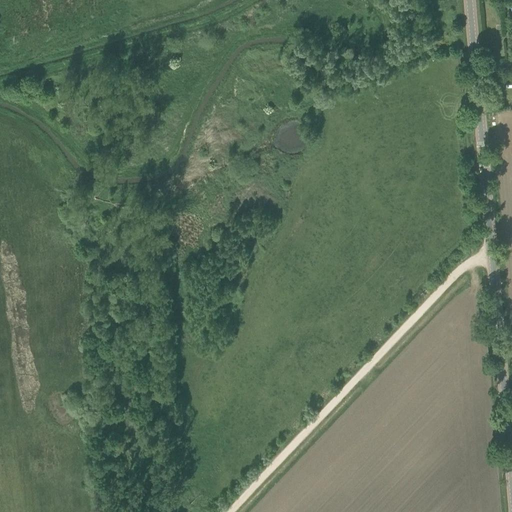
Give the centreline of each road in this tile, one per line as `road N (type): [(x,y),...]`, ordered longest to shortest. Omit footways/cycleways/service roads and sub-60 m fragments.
road 1 (tertiary): [(511,478),(469,0)]
road 2 (track): [(473,260),(231,511)]
